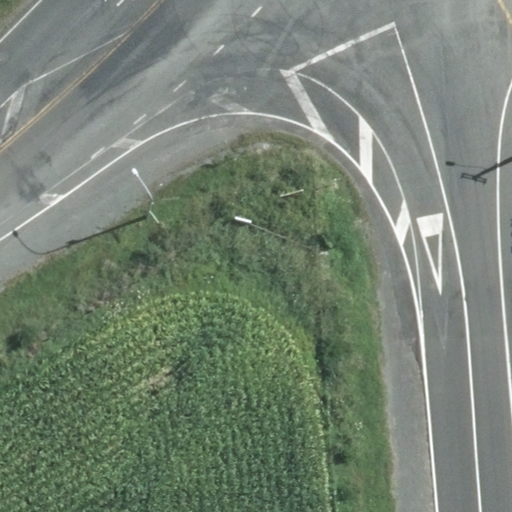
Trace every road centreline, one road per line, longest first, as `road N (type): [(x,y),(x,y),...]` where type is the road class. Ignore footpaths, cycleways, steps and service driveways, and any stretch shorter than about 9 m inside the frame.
road 1 (unclassified): [(479,511),(458,266),(442,182),(395,20),(374,0)]
road 2 (secondary): [(0,147),(156,0)]
